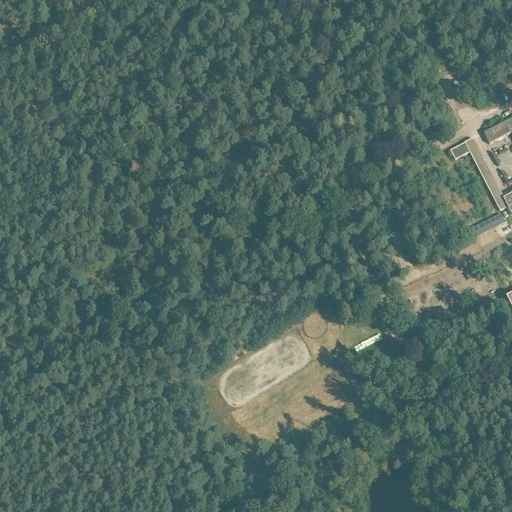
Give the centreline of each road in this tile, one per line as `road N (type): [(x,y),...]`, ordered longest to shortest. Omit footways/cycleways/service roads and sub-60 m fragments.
road 1 (track): [(0,379),(340,199)]
road 2 (track): [(340,199),(422,424)]
